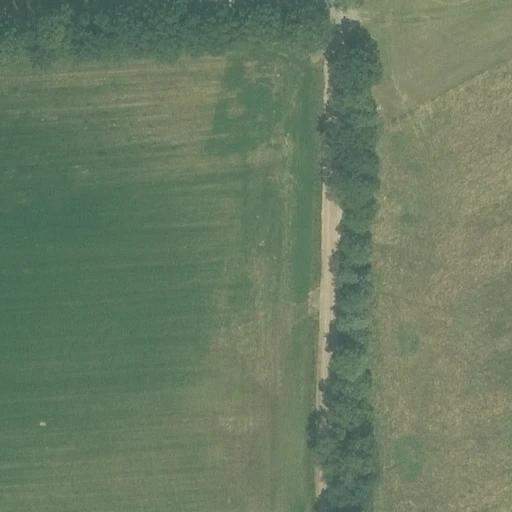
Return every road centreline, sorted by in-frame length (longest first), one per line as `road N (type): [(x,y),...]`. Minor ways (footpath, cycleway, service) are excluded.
road 1 (track): [(327,511),(334,0)]
road 2 (unclassified): [(0,18),(322,0)]
